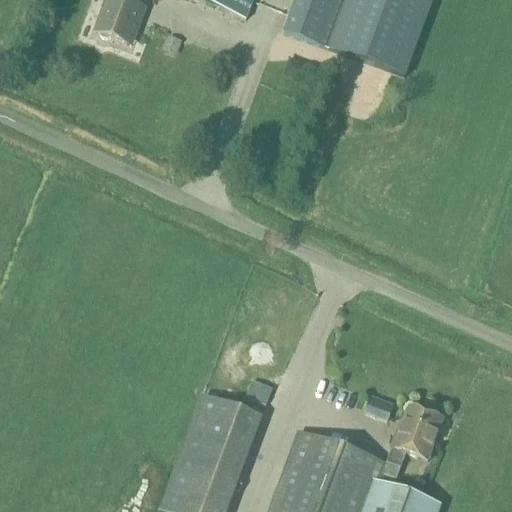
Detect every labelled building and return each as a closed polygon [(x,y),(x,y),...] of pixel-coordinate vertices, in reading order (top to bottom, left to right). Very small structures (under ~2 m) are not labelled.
[(146,0),(131,0),(129,6),(113,0),(107,0),(94,36),(99,37),(101,40),(103,42),(107,43),(111,41),(127,48),(132,35),(135,36),(144,11),(143,11),(146,0)] [(246,22),(253,0),(184,0),(246,23),(246,22)] [(328,53),(342,15),(302,0),(295,0),(283,36),(328,53)] [(433,0),(347,0),(342,15),(328,53),(404,81),(433,0)] [(181,44),(169,40),(164,52),(176,56),(181,44)] [(159,511),(226,511),(260,423),(201,401),(159,511)] [(409,411),(403,427),(400,426),(390,452),(391,452),(384,469),(381,479),(382,479),(395,484),(405,457),(426,465),(441,423),(409,411)] [(297,437),(269,511),(434,511),(435,510),(378,489),(382,479),(381,479),(384,469),(297,437)]
